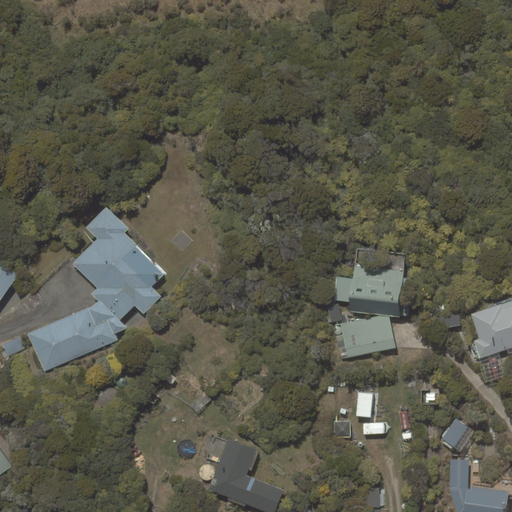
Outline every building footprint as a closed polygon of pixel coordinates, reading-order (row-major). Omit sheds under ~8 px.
[(27,333),(44,372),(118,340),(116,334),(128,328),(120,320),(135,306),(144,314),(161,296),(152,286),(164,274),(137,247),(138,246),(125,233),(129,228),(106,207),(86,227),(97,238),(72,264),(97,288),(91,294),(99,302),(88,308),(27,333)] [(0,300),(18,275),(0,262),(0,300)] [(375,314),(389,316),(400,317),(404,278),(404,271),(354,265),(353,278),(336,276),(334,300),(350,303),(349,311),(375,314)] [(501,304),(471,314),(480,339),(474,341),(475,343),(473,344),(471,347),(474,356),(478,359),(506,350),(508,354),(511,353),(511,301),(502,305),(501,304)] [(441,328),(461,326),(460,314),(440,316),(441,328)] [(379,315),(335,325),(342,359),(396,348),(389,316),(379,315)] [(20,337),(3,344),(9,356),(25,349),(20,337)] [(196,413),(211,400),(205,392),(190,406),(196,413)] [(356,416),(371,418),(374,393),(358,392),(356,416)] [(456,418),(442,438),(461,452),(475,431),(456,418)] [(351,437),(351,421),(334,421),(335,438),(351,437)] [(229,438),(209,489),(229,497),(227,500),(245,506),(246,503),(267,511),(275,511),(284,490),(247,475),(249,469),(252,470),(259,453),(256,452),(257,449),(229,438)] [(0,449),(0,475),(13,467),(0,449)] [(450,460),(450,489),(457,511),(506,511),(509,492),(472,487),(472,489),(470,489),(468,487),(469,460),(450,460)] [(366,507),(380,507),(380,506),(385,506),(385,489),(380,489),(380,488),(366,488),(366,507)]
